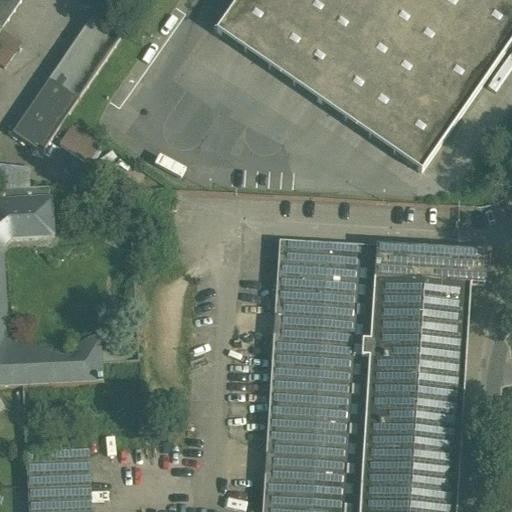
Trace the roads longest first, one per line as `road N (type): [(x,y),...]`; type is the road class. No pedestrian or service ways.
road 1 (residential): [(477,511),(493,369)]
road 2 (residential): [(493,369),(502,254),(511,231)]
